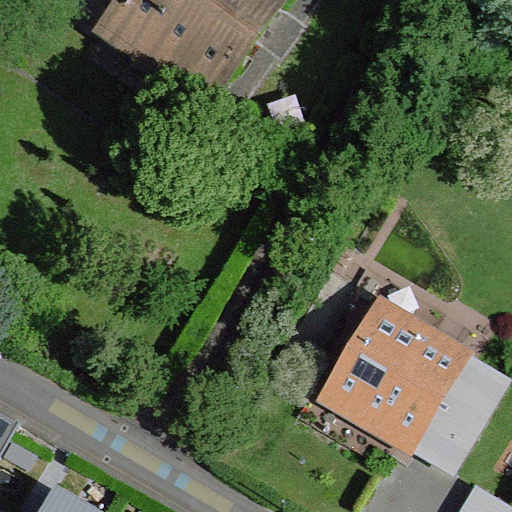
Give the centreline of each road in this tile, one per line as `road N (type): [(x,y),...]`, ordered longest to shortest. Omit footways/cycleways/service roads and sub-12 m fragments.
road 1 (unknown): [(337,84),(236,380),(183,476)]
road 2 (residential): [(247,511),(0,374)]
